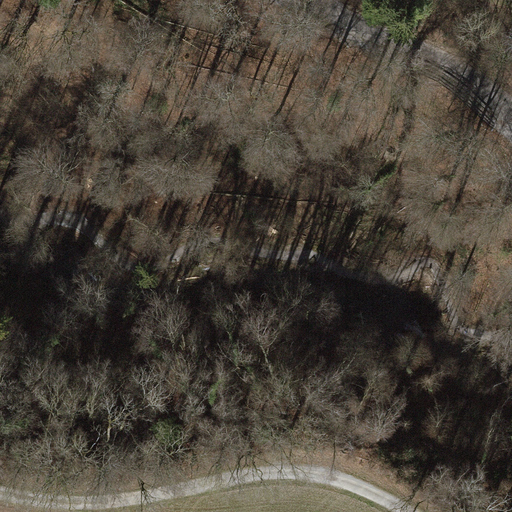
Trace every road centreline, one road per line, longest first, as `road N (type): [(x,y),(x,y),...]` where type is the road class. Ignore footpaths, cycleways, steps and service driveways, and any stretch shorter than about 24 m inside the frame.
road 1 (track): [(414,511),(363,482),(283,470),(160,494),(63,501),(0,490)]
road 2 (residential): [(308,0),(429,53),(511,110)]
